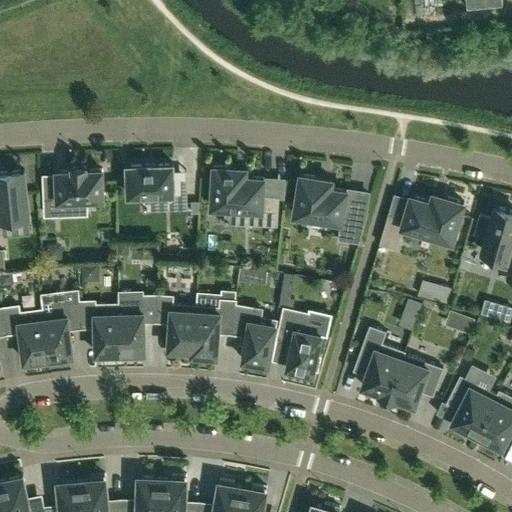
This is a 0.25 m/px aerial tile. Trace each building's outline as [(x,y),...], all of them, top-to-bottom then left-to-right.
[(173,193),(173,208),(187,208),(186,178),(173,179),(173,170),(173,163),(154,163),(145,164),(127,164),(128,194),(143,194),(173,193)] [(264,177),(246,175),(235,175),(236,167),(214,165),(211,206),(250,209),(249,223),(277,225),(279,195),(263,194),(264,177)] [(57,188),(44,189),(45,214),(68,213),(68,199),(104,198),(102,168),(86,169),(86,166),(73,166),(73,169),(56,170),(57,188)] [(0,233),(3,233),(1,218),(29,215),(24,170),(0,172),(0,233)] [(321,185),(322,177),(300,173),(294,214),(340,221),(338,239),(359,242),(368,212),(344,208),(347,189),(321,185)] [(432,194),(430,200),(410,194),(410,197),(404,216),(389,211),(379,243),(396,248),(403,226),(452,241),(464,201),(443,195),(435,193),(433,192),(432,194)] [(511,251),(509,251),(511,240),(511,210),(495,205),(491,217),(480,214),(475,232),(486,235),(482,250),(498,254),(495,264),(510,269),(507,278),(511,279),(511,251)] [(440,284),(436,299),(447,302),(452,287),(440,284)] [(219,324),(232,325),(235,303),(236,299),(236,289),(221,288),(221,292),(197,291),(196,304),(193,353),(196,354),(195,358),(212,359),(212,355),(217,355),(219,324)] [(144,320),(157,320),(158,293),(143,293),(143,306),(120,307),(120,356),(140,355),(140,351),(145,351),(144,320)] [(168,352),(193,353),(196,304),(172,303),(173,294),(158,293),(157,320),(170,321),(168,352)] [(281,295),(279,305),(293,307),(295,297),(291,296),(281,295)] [(422,301),(409,297),(404,313),(416,317),(422,301)] [(69,328),(82,326),(80,299),(56,302),(57,311),(44,312),(49,361),(69,359),(68,355),(73,354),(69,328)] [(95,299),(80,299),(82,326),(95,326),(96,353),(100,352),(100,356),(120,356),(120,307),(120,302),(95,302),(95,299)] [(511,305),(500,302),(496,317),(510,321),(511,315),(511,305)] [(262,307),(235,303),(232,325),(232,329),(243,331),(241,342),(245,343),(243,358),(248,359),(247,363),(263,366),(264,362),(269,363),(276,318),(260,316),(262,307)] [(19,304),(3,306),(8,332),(21,331),(24,360),(29,360),(29,364),(49,361),(44,312),(43,308),(19,311),(19,304)] [(0,365),(1,365),(0,361),(0,333),(8,332),(3,306),(0,306),(0,365)] [(284,306),(277,337),(288,339),(286,350),(290,351),(287,367),(292,368),(291,372),(307,375),(308,371),(313,372),(314,368),(317,369),(320,356),(317,355),(322,328),(307,325),(309,312),(284,306)] [(469,332),(474,317),(462,313),(457,327),(469,332)] [(362,385),(379,391),(380,391),(379,392),(388,395),(404,352),(405,352),(405,350),(382,341),(386,330),(370,324),(353,369),(366,374),(362,385)] [(415,404),(420,389),(433,394),(443,366),(405,352),(404,352),(388,395),(397,398),(398,398),(415,404)] [(468,430),(469,430),(476,434),(498,393),(497,393),(460,374),(446,401),(459,408),(452,420),(468,429),(468,430)] [(511,394),(499,388),(497,393),(498,393),(476,434),(484,438),(485,439),(486,438),(502,446),(508,433),(511,435),(511,394)] [(123,511),(123,505),(108,506),(105,473),(90,474),(91,478),(82,479),(85,511),(123,511)] [(199,511),(200,508),(185,507),(186,474),(172,473),(171,477),(162,476),(161,511),(199,511)] [(30,511),(23,475),(0,479),(0,480),(6,511),(30,511)] [(161,511),(162,476),(139,476),(138,505),(123,505),(123,511),(161,511)] [(214,510),(200,508),(199,511),(238,511),(243,485),(234,483),(235,480),(220,477),(214,510)] [(85,511),(82,479),(58,481),(61,511),(51,511),(85,511)] [(252,486),(243,485),(238,511),(262,511),(267,485),(252,483),(252,486)] [(338,511),(340,506),(325,501),(324,506),(313,503),(310,511),(338,511)]
